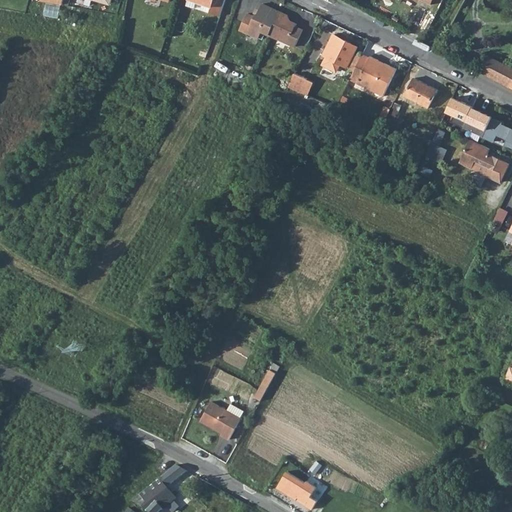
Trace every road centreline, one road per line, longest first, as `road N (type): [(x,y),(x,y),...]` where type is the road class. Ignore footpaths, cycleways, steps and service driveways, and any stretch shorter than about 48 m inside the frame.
road 1 (tertiary): [(0,368),(279,511)]
road 2 (residential): [(310,0),(511,97)]
